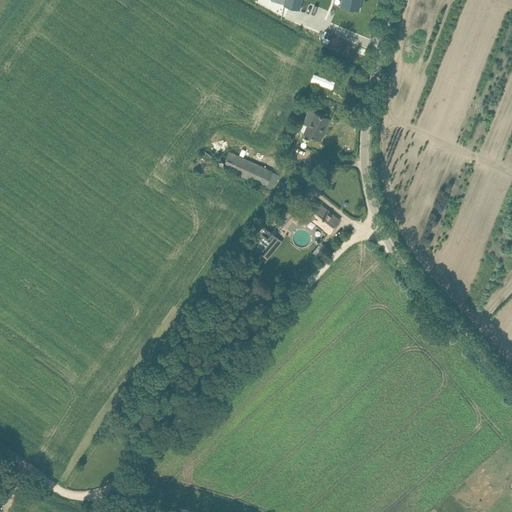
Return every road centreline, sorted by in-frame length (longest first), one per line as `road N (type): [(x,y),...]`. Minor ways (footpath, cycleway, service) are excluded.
road 1 (unclassified): [(511,392),(381,246),(365,203),(359,135),(387,0)]
road 2 (track): [(98,492),(173,428),(203,383),(370,217)]
